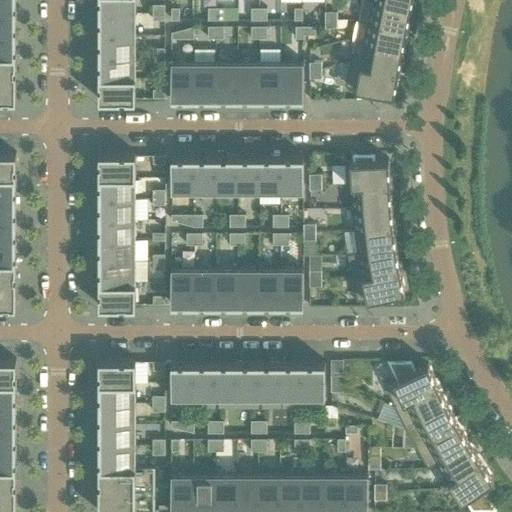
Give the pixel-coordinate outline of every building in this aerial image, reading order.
[(0,0),(0,10),(16,10),(16,5),(14,5),(14,0),(16,0),(15,0),(0,0)] [(98,0),(99,11),(136,11),(135,0),(98,0)] [(378,0),(361,0),(358,18),(406,28),(410,7),(378,0)] [(171,6),(171,19),(179,19),(179,6),(171,6)] [(0,10),(0,32),(16,32),(16,27),(14,27),(14,22),(16,22),(16,10),(0,10)] [(325,11),(325,19),(337,19),(337,10),(325,11)] [(99,21),(99,32),(135,32),(136,11),(99,11),(99,17),(101,17),(101,21),(99,21)] [(354,39),(354,40),(402,49),(406,28),(358,18),(358,19),(368,21),(364,41),(354,39)] [(337,19),(325,19),(325,27),(337,27),(337,19)] [(171,31),(171,37),(194,37),(194,25),(171,31)] [(316,25),(303,25),(304,33),(316,33),(316,25)] [(0,32),(0,53),(16,54),(16,48),(14,48),(14,44),(16,44),(16,32),(0,32)] [(99,43),(99,54),(135,54),(135,32),(99,32),(99,38),(101,38),(101,43),(99,43)] [(354,40),(350,62),(398,70),(402,49),(354,40)] [(0,98),(16,99),(16,54),(0,53),(0,98)] [(99,65),(99,75),(135,75),(135,54),(99,54),(99,60),(101,60),(101,65),(99,65)] [(194,96),(194,60),(171,60),(171,96),(179,96),(179,94),(183,94),(183,96),(194,96)] [(216,60),(194,60),(194,96),(200,96),(200,94),(205,94),(205,96),(216,96),(216,60)] [(237,60),(216,60),(216,96),(222,96),(222,94),(226,94),(226,96),(237,96),(237,60)] [(259,60),(237,60),(237,96),(243,96),(243,94),(248,94),(248,96),(259,96),(259,60)] [(281,60),(259,60),(259,96),(265,96),(265,94),(270,94),(270,96),(281,96),(281,60)] [(304,60),(281,60),(281,96),(286,96),(286,94),(291,94),(291,96),(304,96),(304,60)] [(310,61),(310,69),(322,69),(322,61),(310,61)] [(398,70),(350,62),(346,85),(360,88),(358,96),(378,96),(379,91),(394,94),(394,93),(398,70)] [(135,75),(99,75),(99,82),(101,82),(101,86),(99,86),(99,99),(135,99),(135,75)] [(153,96),(165,96),(165,88),(153,88),(153,96)] [(0,151),(0,173),(16,174),(16,168),(14,168),(14,164),(16,164),(16,151),(0,151)] [(99,163),(99,174),(135,174),(135,151),(99,151),(99,158),(101,158),(101,163),(99,163)] [(345,160),(346,184),(390,181),(389,159),(389,158),(374,159),(374,153),(354,153),(354,160),(345,160)] [(153,162),(165,162),(165,154),(153,154),(153,162)] [(171,190),(194,190),(194,154),(183,154),(183,156),(179,156),(179,154),(171,154),(171,190)] [(194,190),(216,190),(216,154),(205,154),(205,156),(200,156),(200,154),(194,154),(194,190)] [(216,190),(238,190),(238,154),(226,154),(226,156),(222,156),(222,154),(216,154),(216,190)] [(238,190),(259,190),(259,154),(248,154),(248,156),(243,156),(243,154),(238,154),(238,190)] [(259,190),(281,190),(281,154),(270,154),(270,156),(265,156),(265,154),(259,154),(259,190)] [(281,154),(281,190),(304,190),(304,154),(291,154),(291,156),(287,156),(287,154),(281,154)] [(0,173),(0,195),(16,195),(16,190),(14,190),(14,185),(16,185),(16,174),(0,173)] [(310,173),(310,181),(322,181),(322,173),(310,173)] [(99,185),(99,195),(135,195),(135,174),(99,174),(99,180),(101,180),(101,185),(99,185)] [(322,181),(310,181),(310,189),(322,189),(322,181)] [(352,201),(353,206),(391,203),(390,181),(346,184),(351,184),(352,201)] [(0,195),(0,216),(16,217),(16,212),(14,211),(14,207),(16,207),(16,195),(0,195)] [(99,206),(99,217),(135,217),(135,195),(99,195),(99,201),(101,201),(101,206),(99,206)] [(355,227),(355,229),(394,224),(391,203),(353,206),(353,212),(355,227)] [(172,219),(194,225),(194,213),(171,213),(171,219),(172,219)] [(194,213),(194,225),(203,225),(203,213),(194,213)] [(230,225),(238,225),(238,213),(230,213),(230,225)] [(281,213),(281,225),(289,225),(289,213),(281,213)] [(0,216),(0,238),(16,239),(16,233),(14,233),(14,228),(16,228),(16,217),(0,216)] [(99,228),(99,238),(135,238),(135,217),(99,217),(99,223),(101,223),(101,228),(99,228)] [(304,222),(304,230),(316,230),(316,222),(304,222)] [(358,251),(358,252),(396,246),(394,224),(355,229),(358,251)] [(316,230),(304,230),(304,238),(316,238),(316,230)] [(152,231),(152,239),(165,239),(165,231),(152,231)] [(194,231),(194,243),(202,243),(202,231),(194,231)] [(230,243),(238,243),(238,231),(230,231),(230,243)] [(281,231),(281,243),(289,243),(289,231),(281,231)] [(0,238),(0,259),(16,260),(16,255),(14,255),(14,250),(16,250),(16,239),(0,238)] [(99,249),(99,260),(135,260),(135,238),(99,238),(99,245),(101,245),(101,249),(99,249)] [(358,251),(348,253),(352,276),(400,267),(396,246),(358,252),(358,251)] [(153,253),(153,260),(165,260),(165,252),(153,253)] [(0,304),(16,305),(16,260),(0,259),(0,304)] [(99,271),(99,282),(135,282),(135,260),(99,260),(99,266),(101,266),(101,271),(99,271)] [(165,260),(153,260),(153,268),(165,268),(165,260)] [(194,303),(194,266),(171,266),(171,303),(178,303),(178,301),(183,301),(183,303),(194,303)] [(216,266),(194,266),(194,303),(200,303),(200,301),(205,301),(205,303),(216,303),(216,266)] [(238,266),(216,266),(216,303),(222,303),(222,301),(226,301),(226,303),(237,303),(238,266)] [(259,266),(238,266),(237,303),(243,303),(243,301),(248,301),(248,303),(259,303),(259,266)] [(281,266),(259,266),(259,303),(265,303),(265,301),(270,301),(269,303),(281,303),(281,266)] [(303,266),(281,266),(281,303),(286,303),(286,301),(291,301),(291,303),(304,303),(303,266)] [(400,267),(352,276),(357,300),(371,297),(371,301),(392,301),(390,293),(405,290),(405,289),(400,267)] [(310,269),(309,277),(322,277),(322,269),(310,269)] [(135,282),(99,282),(99,288),(101,288),(101,292),(99,292),(99,305),(135,305),(135,282)] [(153,294),(153,303),(165,303),(165,294),(153,294)] [(0,357),(0,380),(16,380),(16,375),(14,375),(14,370),(16,370),(16,357),(0,357)] [(99,375),(99,380),(135,380),(135,357),(99,357),(99,370),(101,370),(101,375),(99,375)] [(137,357),(137,378),(151,378),(151,357),(137,357)] [(153,360),(153,368),(165,368),(165,360),(153,360)] [(171,396),(194,396),(194,360),(183,360),(183,362),(178,362),(178,360),(171,360),(171,396)] [(194,396),(216,396),(216,360),(205,360),(205,362),(200,362),(200,360),(194,360),(194,396)] [(216,396),(237,396),(237,360),(226,360),(226,362),(222,362),(222,360),(216,360),(216,396)] [(237,396),(259,396),(259,360),(248,360),(248,362),(243,362),(243,360),(237,360),(237,396)] [(259,396),(281,396),(281,360),(269,360),(269,362),(265,362),(265,360),(259,360),(259,396)] [(281,396),(302,396),(302,360),(291,360),(291,362),(286,362),(287,360),(281,360),(281,396)] [(302,360),(302,396),(325,397),(325,360),(313,360),(313,362),(308,362),(308,360),(302,360)] [(384,383),(394,404),(438,383),(429,363),(428,362),(415,368),(411,360),(389,360),(397,377),(393,379),(384,383)] [(331,374),(331,382),(343,382),(343,374),(331,374)] [(0,380),(0,401),(16,402),(16,396),(14,396),(14,391),(16,391),(16,380),(0,380)] [(99,396),(99,402),(135,402),(135,380),(99,380),(99,391),(101,391),(101,396),(99,396)] [(343,382),(331,382),(331,390),(343,390),(343,382)] [(394,404),(404,425),(448,403),(438,383),(394,404)] [(0,401),(0,423),(16,423),(16,418),(14,418),(14,413),(16,413),(16,402),(0,401)] [(99,418),(99,423),(135,423),(135,402),(99,402),(99,413),(101,413),(101,418),(99,418)] [(404,425),(416,446),(458,422),(448,403),(404,425)] [(325,415),(325,423),(337,423),(337,415),(325,415)] [(171,425),(172,425),(194,431),(194,419),(171,419),(171,425)] [(416,446),(427,466),(469,440),(458,422),(416,446)] [(0,423),(0,444),(16,445),(16,439),(14,439),(14,435),(16,435),(16,423),(0,423)] [(99,439),(99,445),(135,445),(135,423),(99,423),(99,435),(101,435),(101,439),(99,439)] [(171,450),(179,450),(179,437),(171,437),(171,450)] [(302,437),(302,450),(310,450),(310,437),(302,437)] [(436,462),(448,480),(481,458),(469,440),(427,466),(428,467),(436,462)] [(0,444),(0,466),(16,466),(16,461),(14,461),(14,456),(16,456),(16,445),(0,444)] [(99,461),(99,466),(135,466),(135,465),(135,445),(99,445),(99,456),(101,456),(101,461),(99,461)] [(368,445),(369,453),(380,453),(380,445),(368,445)] [(481,458),(448,480),(462,500),(465,498),(472,508),(496,508),(482,487),(494,478),(493,477),(481,458)] [(135,466),(99,466),(99,511),(155,511),(155,465),(135,465),(135,466)] [(0,511),(16,511),(16,466),(0,466),(0,511)] [(171,503),(171,511),(178,511),(178,507),(183,507),(183,509),(194,509),(194,472),(171,472),(171,503)] [(216,472),(194,472),(194,509),(200,509),(200,507),(204,507),(205,509),(216,509),(216,472)] [(238,472),(216,472),(216,509),(222,509),(222,507),(226,507),(226,509),(238,509),(238,472)] [(259,472),(238,472),(238,509),(243,509),(243,507),(248,507),(248,509),(259,509),(259,472)] [(281,472),(259,472),(259,509),(265,509),(265,507),(269,507),(269,509),(281,509),(281,472)] [(302,472),(281,472),(281,509),(286,509),(286,507),(291,507),(291,509),(302,509),(302,472)] [(324,472),(302,472),(302,509),(308,509),(308,507),(313,507),(313,509),(324,509),(324,472)] [(346,472),(324,472),(324,509),(330,509),(330,506),(334,507),(334,509),(346,509),(346,472)] [(368,472),(346,472),(346,509),(351,509),(351,507),(356,507),(356,509),(368,509),(368,472)] [(375,483),(375,491),(387,491),(387,483),(375,483)] [(387,491),(375,491),(375,499),(386,498),(387,491)] [(171,511),(171,503),(159,503),(159,511),(171,511)]
